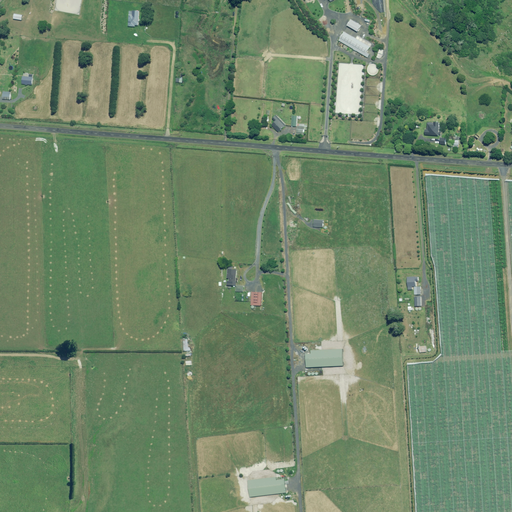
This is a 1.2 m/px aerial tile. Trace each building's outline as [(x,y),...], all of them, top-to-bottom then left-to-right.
[(359,40),(345,32),(340,41),(354,49),(359,40)] [(277,115),(275,113),(273,115),(275,117),(273,119),(276,122),(272,125),(279,132),(286,125),(277,115)] [(440,122),(435,122),(435,123),(428,123),(428,130),(426,130),(426,135),(439,136),(439,135),(441,135),(442,127),(440,127),(440,122)] [(304,135),(305,130),(308,130),(308,125),(301,124),(298,124),(297,135),(304,135)] [(238,270),(228,269),(228,278),(230,279),(229,282),(237,282),(238,270)] [(420,287),(419,277),(408,277),(408,289),(412,289),(412,287),(415,287),(415,295),(421,295),(421,287),(420,287)] [(482,289),(482,284),(488,284),(488,278),(479,277),(479,283),(478,289),(482,289)]
